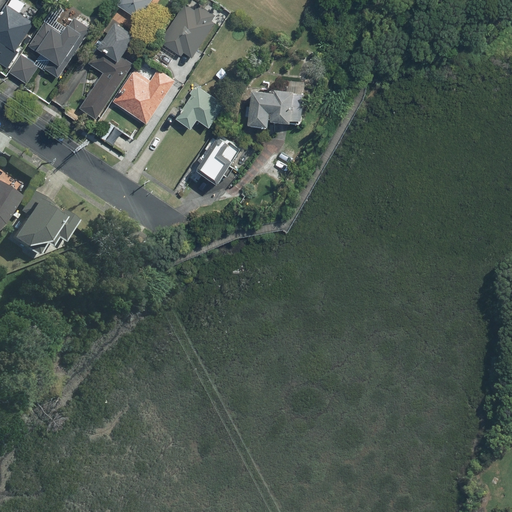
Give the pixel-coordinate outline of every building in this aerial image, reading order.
[(124,0),(121,5),(140,19),(152,0),(124,0)] [(186,51),(194,56),(216,23),(213,21),(216,16),(200,5),(197,10),(187,4),(163,41),(183,54),(186,51)] [(0,18),(0,39),(17,51),(35,22),(9,5),(0,18)] [(47,68),(60,76),(92,29),(76,18),(66,34),(47,22),(32,46),(52,59),(47,68)] [(83,108),(99,119),(134,64),(124,58),(139,36),(119,23),(92,63),(106,73),(83,108)] [(22,54),(11,71),(29,82),(40,66),(22,54)] [(134,73),(116,101),(149,123),(176,82),(160,70),(151,84),(134,73)] [(200,114),(212,122),(226,101),(201,84),(199,87),(196,86),(192,92),(194,93),(180,116),(193,125),(200,114)] [(279,89),(257,87),(254,118),(274,120),(275,113),(303,116),(305,91),(298,90),(298,87),(280,86),(279,89)] [(205,160),(202,166),(223,178),(237,155),(226,149),(232,139),(221,132),(218,138),(215,136),(202,158),(205,160)] [(0,222),(0,223),(18,196),(0,183),(0,222)] [(61,214),(46,204),(48,200),(32,190),(20,210),(25,213),(11,236),(38,253),(45,242),(51,246),(56,238),(56,237),(63,241),(77,219),(63,210),(61,214)]
